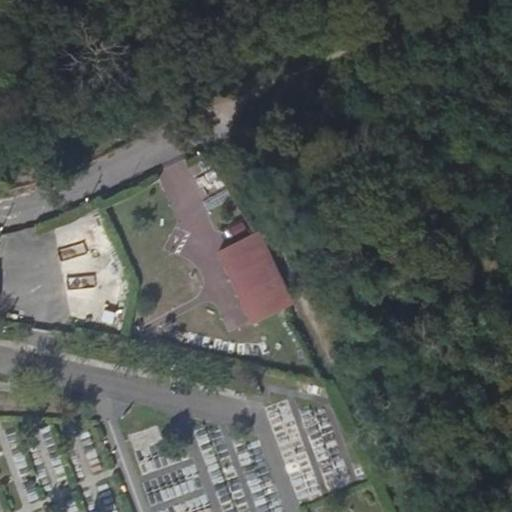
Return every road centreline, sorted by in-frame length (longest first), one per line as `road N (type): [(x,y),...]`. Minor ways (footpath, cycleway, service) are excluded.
road 1 (track): [(426,511),(224,123)]
road 2 (track): [(466,0),(469,14),(224,123)]
road 3 (track): [(224,123),(0,204)]
